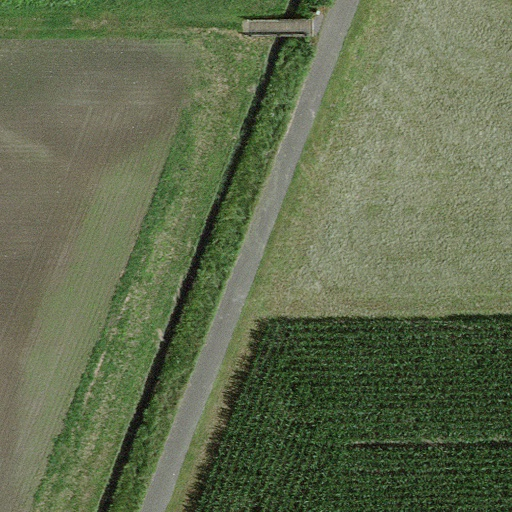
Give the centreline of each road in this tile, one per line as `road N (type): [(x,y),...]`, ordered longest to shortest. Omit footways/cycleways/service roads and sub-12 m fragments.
road 1 (track): [(343,0),(150,511)]
road 2 (track): [(333,27),(0,27)]
